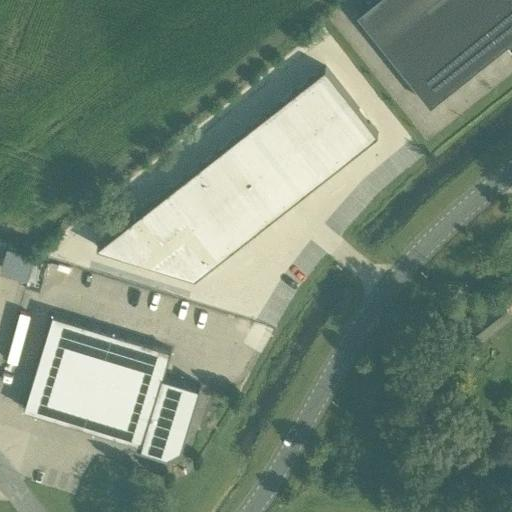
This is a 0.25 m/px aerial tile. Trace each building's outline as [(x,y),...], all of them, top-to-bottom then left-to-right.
[(511,46),(511,45),(511,0),(372,0),(357,12),(430,104),(508,42),(511,46)] [(326,66),(310,78),(335,109),(351,97),(326,66)] [(310,78),(294,90),(319,122),(332,112),(335,109),(310,78)] [(294,90),(279,103),(304,134),(314,126),(319,122),(294,90)] [(335,109),(332,112),(359,146),(378,131),(351,97),(335,109)] [(279,103),(263,115),(288,147),(296,140),(304,134),(279,103)] [(319,122),(314,126),(341,160),(359,146),(332,112),(319,122)] [(263,115),(247,128),(272,159),(278,154),(288,147),(263,115)] [(304,134),(296,140),(323,174),(341,160),(314,126),(304,134)] [(232,140),(257,171),(260,169),(272,159),(247,128),(232,140)] [(232,140),(216,153),(241,184),(257,171),(232,140)] [(296,140),(278,154),(305,189),(323,174),(296,140)] [(216,153),(200,165),(225,196),(241,184),(216,153)] [(272,159),(260,169),(287,203),(305,189),(278,154),(272,159)] [(200,165),(185,178),(209,209),(225,196),(200,165)] [(260,169),(242,183),(269,218),(287,203),(260,169)] [(185,178),(169,190),(194,221),(205,212),(209,209),(185,178)] [(242,183),(224,198),(251,232),(269,218),(242,183)] [(169,190),(153,202),(178,234),(194,221),(169,190)] [(224,198),(205,212),(233,247),(251,232),(224,198)] [(153,202),(138,215),(162,246),(178,234),(153,202)] [(194,221),(187,226),(214,260),(233,247),(205,212),(194,221)] [(138,215),(98,246),(144,260),(162,246),(138,215)] [(187,226),(144,260),(196,276),(214,260),(187,226)] [(29,277),(37,254),(10,245),(2,268),(29,277)] [(483,341),(511,316),(511,313),(499,297),(468,323),(483,341)] [(178,459),(202,382),(164,370),(171,349),(53,313),(24,408),(139,443),(138,447),(178,459)]
